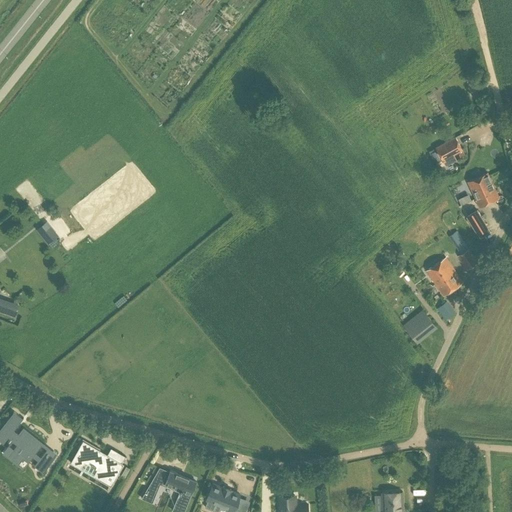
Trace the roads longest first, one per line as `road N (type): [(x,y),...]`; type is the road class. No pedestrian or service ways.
road 1 (residential): [(427,443),(314,463),(261,462),(58,404),(0,374)]
road 2 (residential): [(427,443),(418,414),(432,372),(511,208)]
road 3 (track): [(511,161),(474,0)]
road 4 (unknown): [(165,502),(287,465)]
